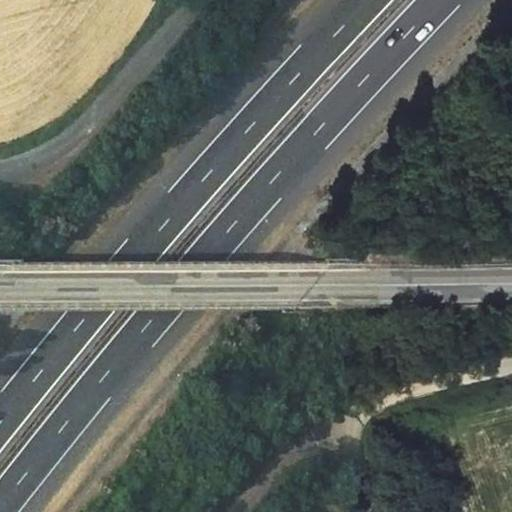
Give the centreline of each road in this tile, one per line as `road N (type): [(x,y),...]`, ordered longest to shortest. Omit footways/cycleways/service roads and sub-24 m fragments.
road 1 (motorway): [(0,510),(161,308),(441,0)]
road 2 (motorway): [(365,0),(195,186),(0,421)]
road 3 (tertiary): [(511,282),(0,285)]
road 4 (unclassified): [(0,182),(53,160),(202,0)]
road 5 (unclassified): [(511,367),(411,389),(345,417)]
